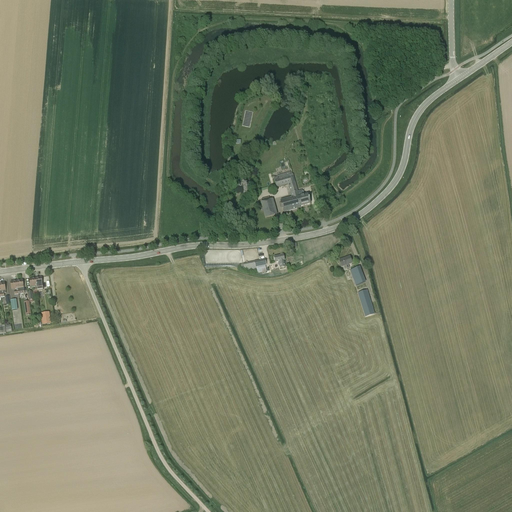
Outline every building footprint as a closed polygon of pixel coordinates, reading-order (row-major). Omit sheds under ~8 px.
[(274,176),(273,177),(276,188),(288,184),(291,194),(293,194),(294,197),(292,198),(280,201),(281,204),(283,210),(284,213),(300,208),(300,207),(310,204),(308,195),(304,196),(303,191),(297,193),(291,172),(277,176),(277,177),(275,177),(274,176)] [(264,219),(277,214),(271,198),(258,202),(264,219)] [(285,267),(284,261),(283,255),(274,257),(275,263),(279,262),(280,268),(285,267)] [(343,267),(344,270),(349,268),(348,265),(352,264),(349,257),(339,261),(341,268),(343,267)] [(254,272),(257,272),(258,274),(266,272),(265,266),(266,266),(265,259),(254,261),(254,262),(238,265),(239,270),(244,270),(251,271),(254,271),(254,272)] [(360,267),(350,271),(355,286),(365,282),(360,267)] [(15,295),(18,295),(16,281),(10,282),(11,290),(16,289),(17,291),(14,292),(15,295)] [(367,290),(366,288),(357,290),(358,293),(365,318),(375,315),(367,290)] [(49,313),(42,314),(43,325),(50,324),(49,313)]
